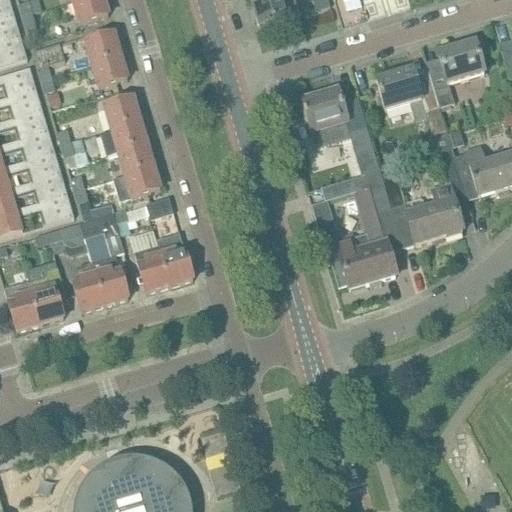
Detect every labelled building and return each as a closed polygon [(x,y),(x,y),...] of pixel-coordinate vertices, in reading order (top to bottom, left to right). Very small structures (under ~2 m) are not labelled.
[(0,24),(14,20),(7,0),(4,0),(0,1),(0,24)] [(108,19),(102,0),(85,0),(72,4),(79,27),(108,19)] [(283,0),(273,0),(251,7),(258,31),(290,22),(283,0)] [(326,0),(310,0),(315,14),(330,10),(326,0)] [(18,7),(22,19),(31,16),(40,13),(37,2),(18,7)] [(31,16),(22,19),(30,46),(39,43),(31,16)] [(0,47),(20,41),(14,20),(0,24),(0,47)] [(85,47),(92,69),(120,61),(113,38),(85,47)] [(0,70),(26,63),(20,41),(0,47),(0,70)] [(511,81),(511,43),(499,47),(509,83),(511,81)] [(442,70),(428,74),(429,77),(439,111),(454,107),(448,88),(484,77),(475,46),(438,57),(442,70)] [(38,73),(46,70),(63,65),(58,48),(33,55),(38,73)] [(120,61),(92,69),(99,92),(127,83),(120,61)] [(38,73),(41,85),(50,82),(46,70),(38,73)] [(0,90),(1,90),(5,102),(35,93),(29,71),(0,79),(0,90)] [(412,73),(376,84),(385,114),(410,107),(415,126),(426,123),(436,157),(451,153),(451,151),(450,149),(447,137),(439,111),(429,77),(415,81),(413,75),(412,73)] [(54,94),(50,82),(41,85),(45,97),(54,94)] [(0,113),(8,112),(11,123),(42,114),(35,93),(5,102),(0,103),(0,113)] [(304,105),(302,105),(312,136),(316,152),(350,142),(362,180),(379,174),(375,160),(366,132),(358,103),(341,107),(338,95),(319,100),(318,98),(304,102),(304,105)] [(58,96),(47,99),(50,111),(61,108),(58,96)] [(133,102),(104,111),(111,134),(139,125),(133,102)] [(0,136),(14,132),(17,144),(48,135),(42,114),(11,123),(0,126),(0,136)] [(111,134),(100,137),(100,138),(106,160),(146,148),(139,125),(111,134)] [(57,136),(60,149),(69,146),(65,133),(57,136)] [(459,134),(447,137),(450,149),(451,151),(463,148),(459,134)] [(0,160),(20,154),(24,165),(54,156),(48,135),(17,144),(0,148),(0,172),(3,171),(0,160)] [(466,158),(454,162),(467,204),(467,205),(478,202),(511,191),(511,141),(510,143),(511,149),(511,158),(485,166),(480,151),(465,155),(466,158)] [(73,158),(69,146),(60,149),(64,160),(73,158)] [(146,148),(106,160),(113,183),(124,179),(153,171),(146,148)] [(394,170),(379,174),(402,251),(415,247),(416,249),(462,236),(454,208),(467,204),(454,162),(451,153),(436,157),(446,190),(433,194),(438,210),(408,218),(394,170)] [(0,172),(0,195),(10,193),(6,181),(27,175),(30,187),(60,178),(54,156),(24,165),(3,171),(0,172)] [(160,194),(153,171),(124,179),(131,202),(160,194)] [(362,180),(321,191),(322,193),(326,191),(329,203),(348,198),(353,196),(366,238),(336,247),(337,250),(331,251),(327,253),(339,294),(349,291),(349,293),(395,279),(388,255),(402,251),(379,174),(362,180)] [(0,218),(16,214),(13,202),(33,196),(36,208),(67,199),(60,178),(30,187),(10,193),(0,195),(0,218)] [(79,179),(70,182),(74,194),(83,192),(79,179)] [(85,200),(83,192),(74,194),(76,203),(85,200)] [(0,242),(22,236),(19,225),(39,219),(43,230),(73,221),(67,199),(36,208),(16,214),(0,218),(0,242)] [(151,207),(145,208),(148,219),(149,223),(173,216),(168,201),(156,205),(151,207)] [(120,216),(113,218),(119,238),(119,239),(130,236),(129,233),(127,226),(129,225),(126,215),(126,214),(120,216)] [(84,227),(80,228),(84,242),(103,237),(105,242),(119,238),(115,227),(113,218),(101,222),(92,224),(84,227)] [(48,237),(50,246),(53,256),(61,253),(64,247),(72,251),(86,247),(84,242),(80,228),(48,237)] [(38,249),(50,246),(48,237),(36,241),(38,249)] [(169,290),(160,259),(158,251),(134,257),(146,297),(169,290)] [(175,254),(160,259),(169,290),(193,283),(185,256),(176,259),(175,254)] [(91,266),(104,309),(128,302),(115,259),(91,266)] [(72,285),(81,316),(104,309),(91,266),(77,270),(72,280),(73,284),(72,285)] [(45,282),(27,287),(40,329),(63,322),(58,304),(66,302),(57,272),(48,274),(45,281),(45,282)] [(27,286),(3,292),(8,308),(16,335),(40,329),(27,287),(27,286)] [(95,479),(94,478),(87,485),(81,493),(77,503),(74,511),(192,511),(193,511),(191,502),(187,494),(181,486),(175,479),(167,473),(159,468),(150,465),(141,464),(140,465),(141,465),(141,466),(133,469),(132,464),(102,474),(103,478),(95,480),(94,479),(95,479)]
